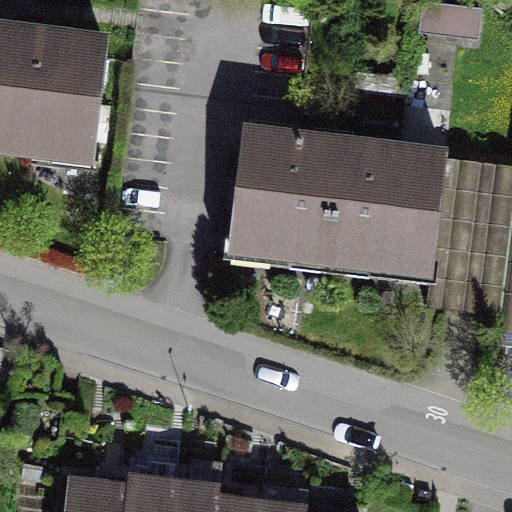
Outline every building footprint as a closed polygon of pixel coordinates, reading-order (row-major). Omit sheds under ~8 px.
[(438,8),(435,38),(483,42),(486,13),(438,8)] [(0,162),(95,174),(110,47),(11,36),(0,34),(0,162)] [(348,148),(244,136),(230,253),(431,276),(445,160),(348,148)] [(170,511),(177,464),(131,459),(128,489),(124,511),(170,511)] [(170,511),(214,511),(216,500),(220,470),(177,464),(170,511)] [(124,511),(128,489),(70,482),(66,511),(124,511)] [(259,511),(260,505),(216,500),(214,511),(259,511)]
